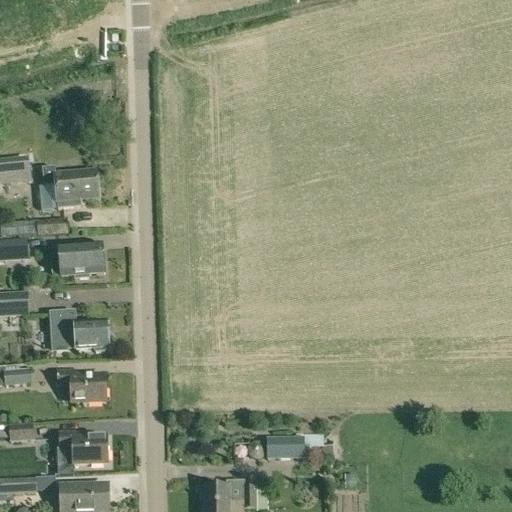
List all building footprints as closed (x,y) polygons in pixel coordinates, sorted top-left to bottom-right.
[(0,163),(0,185),(34,182),(32,160),(0,163)] [(54,168),(42,170),(44,188),(55,187),(57,206),(57,211),(81,209),(80,204),(81,203),(99,201),(96,172),(55,176),(54,168)] [(12,199),(25,199),(26,186),(12,186),(12,199)] [(67,220),(0,226),(0,230),(1,240),(68,236),(67,220)] [(0,261),(24,260),(23,243),(0,244),(0,261)] [(99,247),(61,250),(63,279),(102,276),(99,247)] [(0,320),(28,319),(26,294),(0,296),(0,320)] [(64,350),(74,350),(75,354),(76,354),(91,353),(95,356),(102,356),(105,352),(106,352),(104,324),(74,326),(73,326),(72,315),(52,316),(53,330),(50,334),(51,351),(55,355),(61,354),(64,350)] [(5,368),(0,368),(0,389),(31,386),(29,371),(20,372),(19,367),(5,369),(5,368)] [(76,373),(58,374),(58,386),(70,385),(71,407),(106,405),(104,378),(76,379),(76,373)] [(33,426),(0,428),(0,441),(9,441),(10,445),(34,443),(33,426)] [(105,440),(88,441),(88,435),(59,436),(60,451),(72,450),(73,468),(106,466),(105,440)] [(303,437),(303,440),(303,450),(322,450),(322,460),(333,460),(332,448),(323,448),(323,436),(303,437)] [(303,450),(303,440),(266,441),(266,462),(303,462),(303,450)] [(264,446),(257,443),(253,444),(249,447),(247,453),(249,458),(256,461),(260,461),(261,461),(262,459),(264,458),(265,454),(265,450),(264,446)] [(345,477),(346,491),(357,490),(357,476),(345,477)] [(33,494),(33,481),(13,481),(14,495),(33,494)] [(257,511),(257,491),(257,489),(246,489),(246,484),(227,484),(227,490),(203,490),(204,508),(202,510),(201,511),(257,511)] [(108,511),(108,487),(60,489),(61,511),(108,511)] [(273,510),(274,490),(263,490),(262,510),(273,510)]
